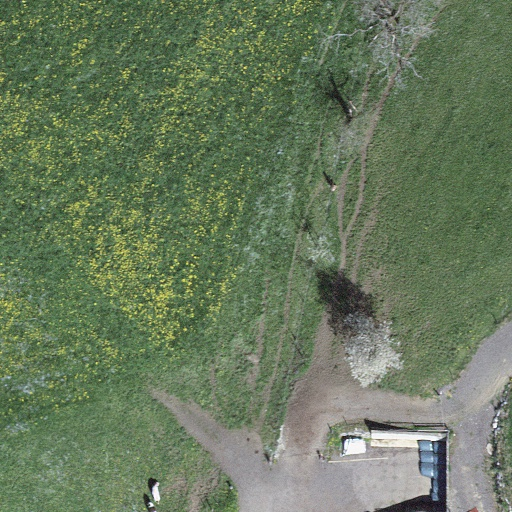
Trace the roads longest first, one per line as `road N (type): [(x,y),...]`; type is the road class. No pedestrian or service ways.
road 1 (track): [(257,508),(242,467),(62,289),(0,211)]
road 2 (track): [(465,433),(465,380),(485,349),(511,331)]
